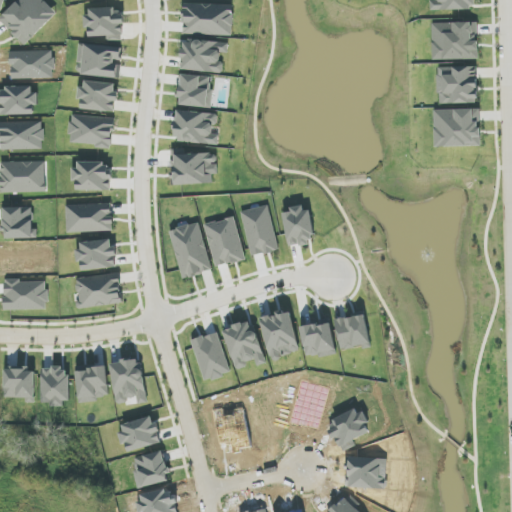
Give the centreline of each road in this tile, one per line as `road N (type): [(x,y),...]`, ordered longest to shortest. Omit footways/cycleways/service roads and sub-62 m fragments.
road 1 (residential): [(210,511),(146,250),(153,0)]
road 2 (residential): [(335,276),(260,287),(120,330),(0,335)]
road 3 (residential): [(511,230),(506,0)]
